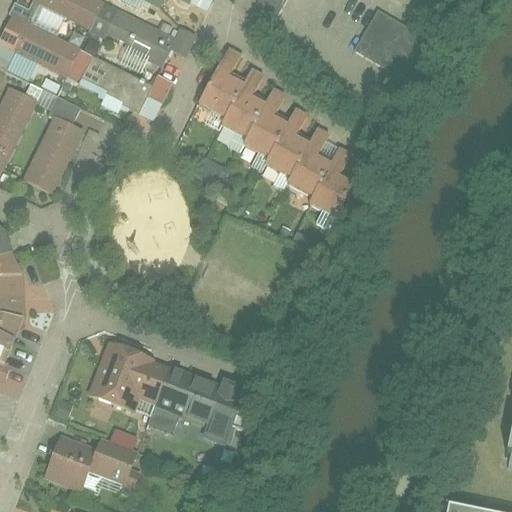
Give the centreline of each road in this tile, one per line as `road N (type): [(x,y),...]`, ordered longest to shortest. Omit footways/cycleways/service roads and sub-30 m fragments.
road 1 (residential): [(45,235),(115,152),(169,124),(228,28)]
road 2 (residential): [(70,299),(262,378)]
road 3 (residential): [(0,482),(70,299)]
road 4 (residential): [(228,28),(374,127)]
